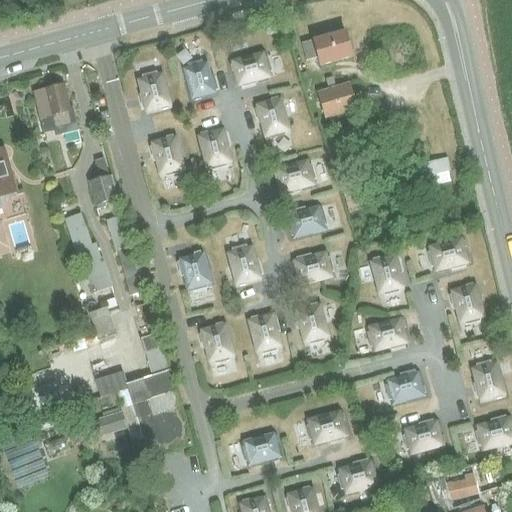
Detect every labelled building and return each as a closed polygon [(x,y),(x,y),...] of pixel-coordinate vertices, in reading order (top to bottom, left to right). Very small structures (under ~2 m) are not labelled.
[(317,58),(320,65),(352,56),(344,31),(301,44),(306,61),(317,58)] [(271,79),(264,51),(229,61),(237,88),(271,79)] [(207,62),(182,68),(191,101),(216,94),(207,62)] [(163,72),(135,80),(144,114),(172,107),(163,72)] [(306,73),(300,75),(306,92),(309,91),(307,83),(309,82),(306,73)] [(333,78),(325,80),(328,89),(335,87),(333,78)] [(317,94),(325,120),(357,110),(349,84),(317,94)] [(53,132),(54,137),(78,131),(73,108),(70,109),(64,85),(44,90),(44,91),(35,94),(42,119),(39,120),(42,135),(53,132)] [(281,98),(254,105),(263,140),(291,132),(281,98)] [(223,129),(195,137),(205,171),(232,163),(223,129)] [(177,136),(149,143),(158,177),(185,170),(177,136)] [(3,150),(0,150),(0,209),(2,209),(5,207),(6,204),(5,200),(17,197),(3,150)] [(307,160),(273,169),(280,197),(315,187),(307,160)] [(99,179),(88,182),(94,206),(96,206),(97,210),(105,208),(104,204),(118,200),(111,176),(109,176),(99,179)] [(319,207),(287,215),(293,240),(325,232),(319,207)] [(79,256),(91,294),(112,287),(102,258),(100,259),(95,244),(92,245),(86,228),(85,228),(80,214),(63,220),(76,257),(79,256)] [(132,247),(122,217),(106,222),(115,252),(117,252),(130,297),(146,292),(133,247),(132,247)] [(461,237),(427,247),(434,274),(469,264),(461,237)] [(253,246),(225,253),(234,288),(262,280),(253,246)] [(326,251),(291,261),(299,289),(334,279),(326,251)] [(202,253),(177,259),(186,291),(211,285),(202,253)] [(396,255),(368,262),(377,296),(404,289),(396,255)] [(476,284),(449,291),(458,326),(485,318),(476,284)] [(115,298),(107,301),(109,308),(117,306),(115,298)] [(320,303),(293,311),(303,346),(329,339),(320,303)] [(106,308),(89,314),(96,334),(99,345),(117,339),(106,308)] [(273,314),(245,321),(254,356),(282,348),(273,314)] [(401,318),(366,327),(373,354),(408,345),(401,318)] [(226,323),(198,330),(208,365),(235,358),(226,323)] [(170,371),(158,334),(140,340),(152,378),(127,385),(124,375),(96,383),(100,398),(118,393),(136,461),(191,445),(181,409),(170,371)] [(84,340),(72,343),(74,352),(86,349),(84,340)] [(497,361),(469,368),(478,403),(506,396),(497,361)] [(418,372),(386,381),(392,406),(424,397),(418,372)] [(93,421),(98,437),(126,429),(120,408),(102,414),(103,418),(93,421)] [(340,410),(305,420),(312,447),(347,438),(340,410)] [(52,416),(37,420),(40,431),(55,426),(52,416)] [(511,426),(509,417),(475,426),(482,453),(511,445),(511,426)] [(437,420),(402,430),(410,457),(444,448),(437,420)] [(274,433),(241,442),(248,467),(281,458),(274,433)] [(371,460),(337,469),(344,497),(379,487),(371,460)] [(428,492),(434,511),(482,511),(482,509),(481,510),(478,503),(452,511),(449,502),(444,503),(443,499),(453,497),(454,500),(477,495),(472,475),(468,475),(468,479),(453,482),(451,476),(443,479),(442,474),(425,479),(428,492)] [(319,511),(313,487),(285,494),(290,511),(319,511)] [(418,511),(434,511),(428,492),(414,496),(418,511)] [(268,511),(265,497),(237,504),(239,511),(268,511)]
